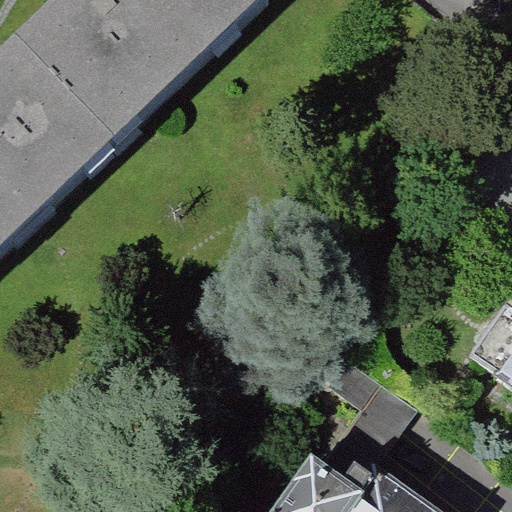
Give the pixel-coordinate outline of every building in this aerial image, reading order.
[(72,0),(76,3),(26,51),(121,156),(280,5),(275,0),(72,0)] [(0,271),(121,156),(26,51),(0,74),(0,271)] [(511,315),(478,364),(511,387),(511,315)] [(425,414),(356,364),(337,389),(366,410),(325,464),(353,485),(367,466),(380,475),(425,414)] [(429,511),(380,475),(367,466),(353,485),(325,464),(289,511),(429,511)]
